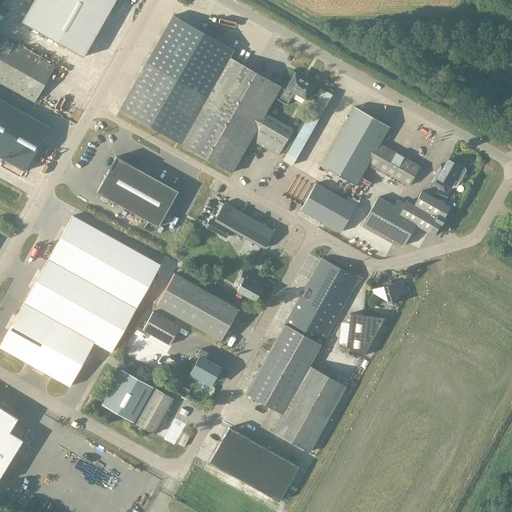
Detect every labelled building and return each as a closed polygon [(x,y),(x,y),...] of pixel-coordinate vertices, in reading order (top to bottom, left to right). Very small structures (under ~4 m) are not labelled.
[(83,57),(114,0),(44,0),(30,27),(83,57)] [(269,81),(269,80),(228,56),(232,49),(173,15),(119,109),(229,173),(249,139),(277,155),(292,129),(263,113),(273,97),(286,105),(293,93),(305,100),(315,84),(294,72),(284,88),(285,89),(285,90),(269,81)] [(0,83),(34,102),(54,67),(2,38),(0,40),(0,83)] [(0,94),(0,148),(30,165),(52,123),(0,94)] [(408,185),(419,166),(378,143),(388,126),(354,107),(320,166),(355,185),(368,163),(408,185)] [(108,169),(109,169),(102,182),(118,191),(112,201),(157,227),(177,191),(137,169),(137,168),(116,156),(108,169)] [(458,164),(457,165),(447,159),(443,166),(439,164),(436,170),(437,170),(429,183),(444,191),(447,185),(450,186),(453,180),(458,183),(465,171),(464,168),(458,164)] [(315,183),(300,209),(339,232),(354,206),(315,183)] [(449,207),(443,204),(421,191),(413,205),(406,201),(404,204),(396,200),(393,206),(377,197),(362,223),(402,246),(414,225),(433,235),(449,207)] [(273,230),(223,203),(213,221),(263,248),(273,230)] [(72,216),(47,259),(135,308),(160,265),(72,216)] [(209,220),(204,227),(226,239),(230,232),(209,220)] [(320,345),(358,278),(321,258),(284,324),(245,394),(281,414),(272,431),(309,452),(345,387),(308,366),(320,345)] [(135,308),(47,259),(23,303),(93,342),(111,352),(135,308)] [(261,289),(255,286),(259,279),(243,270),(237,282),(240,284),(236,290),(254,301),(261,289)] [(173,273),(156,305),(220,341),(237,309),(173,273)] [(391,303),(402,284),(401,280),(371,289),(372,293),(391,303)] [(93,342),(23,303),(0,344),(0,347),(69,386),(93,342)] [(179,327),(152,312),(142,330),(169,345),(179,327)] [(382,321),(379,317),(349,314),(345,347),(362,356),(382,321)] [(219,359),(200,349),(196,356),(198,357),(191,370),(200,374),(199,376),(210,383),(214,377),(219,368),(216,366),(219,359)] [(117,376),(101,404),(153,434),(173,398),(155,388),(151,395),(117,376)] [(0,475),(22,440),(9,431),(17,418),(0,407),(0,475)] [(166,420),(163,427),(169,430),(163,440),(174,446),(188,419),(178,414),(172,423),(166,420)] [(228,427),(209,462),(275,499),(295,464),(228,427)] [(185,431),(177,444),(183,447),(190,435),(185,431)]
